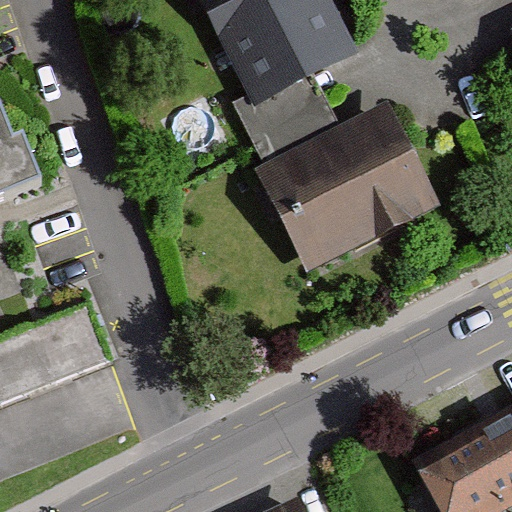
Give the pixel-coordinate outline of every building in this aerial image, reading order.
[(342,56),(314,0),(192,0),(243,104),(342,56)] [(428,208),(373,110),(246,181),(302,279),(428,208)] [(0,152),(0,204),(19,197),(3,152),(0,152)] [(0,328),(0,401),(114,359),(90,295),(0,328)] [(511,511),(511,423),(404,485),(419,511),(511,511)]
